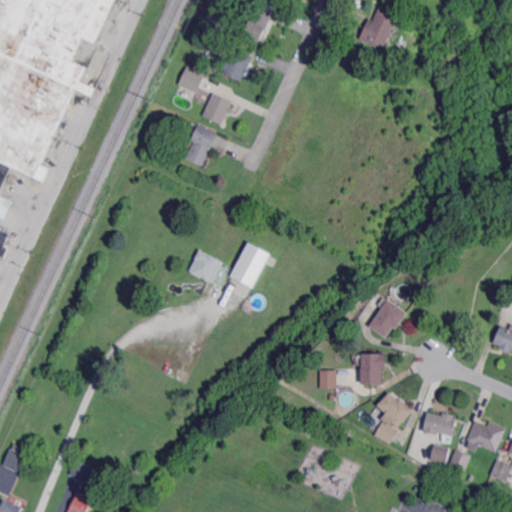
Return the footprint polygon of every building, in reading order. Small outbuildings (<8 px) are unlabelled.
[(114,0),(95,43),(83,38),(72,62),(87,69),(80,82),(95,89),(92,96),(76,89),(63,118),(69,121),(64,131),(58,128),(34,179),(11,168),(0,191),(0,230),(9,235),(3,247),(8,249),(4,259),(0,257),(0,0),(114,0)] [(236,0),(232,9),(215,0),(236,0)] [(265,0),(277,6),(274,11),(275,11),(261,41),(244,33),(259,3),(263,5),(265,0)] [(388,45),(381,42),(379,46),(362,38),(372,18),(376,20),(383,5),(402,14),(388,45)] [(218,41),(206,35),(209,27),(221,32),(218,41)] [(249,77),(246,75),(244,81),(224,72),(235,47),(255,56),(252,63),(255,64),(249,77)] [(197,93),(179,85),(187,67),(205,75),(197,93)] [(231,112),(229,111),(223,124),(205,115),(220,84),(235,91),(231,99),(234,101),(232,106),(233,107),(231,112)] [(205,165),(188,158),(196,141),(193,140),(201,124),(220,133),(205,165)] [(11,222),(0,217),(0,197),(18,205),(11,222)] [(253,286),(270,252),(248,241),(231,276),(253,286)] [(225,286),(192,270),(202,250),(226,262),(225,263),(234,268),(225,286)] [(396,330),(394,328),(386,339),(370,327),(388,300),(408,313),(396,330)] [(511,330),(511,351),(511,354),(500,349),(501,347),(494,344),(502,326),(511,330)] [(388,369),(385,369),(385,384),(363,384),(364,353),(388,353),(388,369)] [(338,388),(322,388),(322,370),(338,370),(338,388)] [(401,400),(402,398),(415,410),(399,427),(394,422),(391,425),(383,418),(388,413),(379,404),(391,391),(401,400)] [(444,415),(445,412),(457,414),(456,418),(458,418),(455,435),(439,432),(439,434),(425,431),(429,412),(444,415)] [(339,430),(335,427),(338,421),(343,424),(339,430)] [(489,426),(491,421),(508,428),(497,452),(480,444),(477,451),(469,447),(471,441),(469,440),(478,421),(489,426)] [(392,443),(377,435),(384,422),(399,430),(392,443)] [(27,449),(25,455),(28,456),(21,473),(3,465),(10,448),(12,449),(14,443),(27,449)] [(430,458),(446,462),(450,446),(434,443),(430,458)] [(465,470),(451,463),(457,450),(471,456),(465,470)] [(430,463),(421,461),(423,454),(432,455),(430,463)] [(511,471),(508,481),(493,475),(499,459),(511,465),(511,471)] [(85,481),(71,474),(78,460),(92,467),(85,481)] [(86,511),(67,511),(79,489),(89,494),(87,499),(92,501),(86,511)] [(21,511),(0,511),(0,508),(4,500),(23,509),(21,511)]
